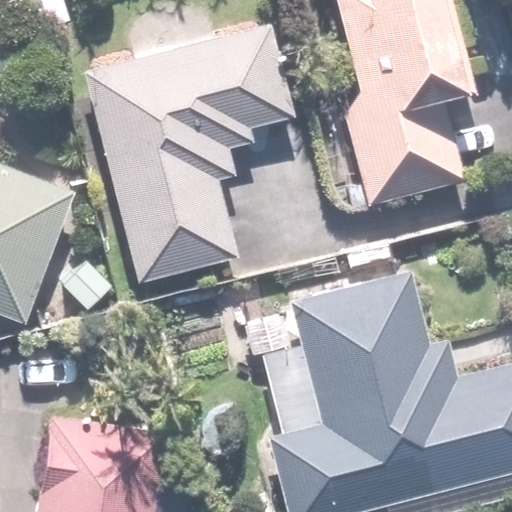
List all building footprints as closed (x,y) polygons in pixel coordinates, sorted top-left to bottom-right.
[(452,0),(338,0),(356,74),(336,79),(365,201),(466,177),(446,91),(473,85),(452,0)] [(239,173),(232,146),(256,139),(252,125),(298,112),(273,18),(85,69),(141,274),(240,247),(221,178),(239,173)] [(0,308),(28,319),(77,188),(0,159),(0,308)] [(511,362),(458,376),(448,335),(432,339),(415,266),(295,296),(325,419),(277,431),(297,511),(343,511),(511,470),(511,362)] [(155,511),(167,424),(52,408),(37,511),(155,511)]
